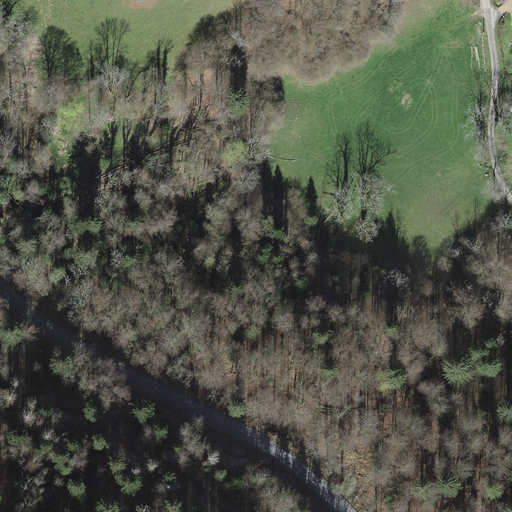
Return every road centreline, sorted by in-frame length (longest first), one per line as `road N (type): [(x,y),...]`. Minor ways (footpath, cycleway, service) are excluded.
road 1 (secondary): [(0,288),(95,358),(256,444),(337,511)]
road 2 (track): [(245,511),(0,361)]
road 3 (unclassified): [(485,0),(495,74),(493,155),(511,198)]
